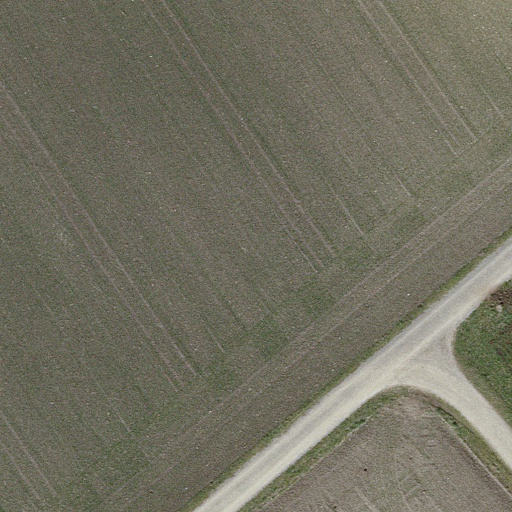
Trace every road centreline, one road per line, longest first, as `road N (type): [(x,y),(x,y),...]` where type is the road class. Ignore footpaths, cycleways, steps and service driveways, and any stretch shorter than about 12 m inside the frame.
road 1 (track): [(511,276),(227,511)]
road 2 (unknown): [(421,350),(511,456)]
